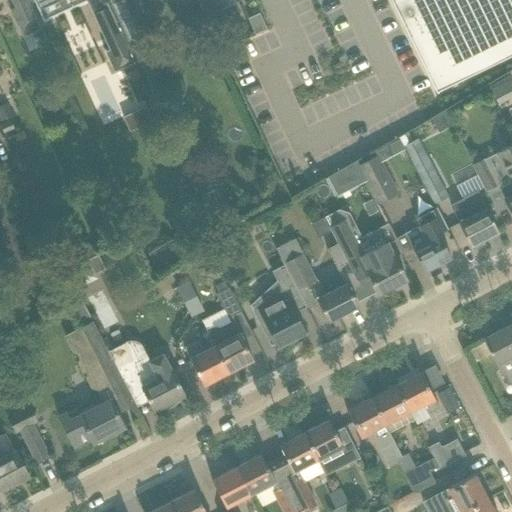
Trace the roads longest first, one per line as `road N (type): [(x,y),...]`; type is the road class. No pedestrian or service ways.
road 1 (residential): [(36,511),(430,310)]
road 2 (residential): [(511,471),(430,310)]
